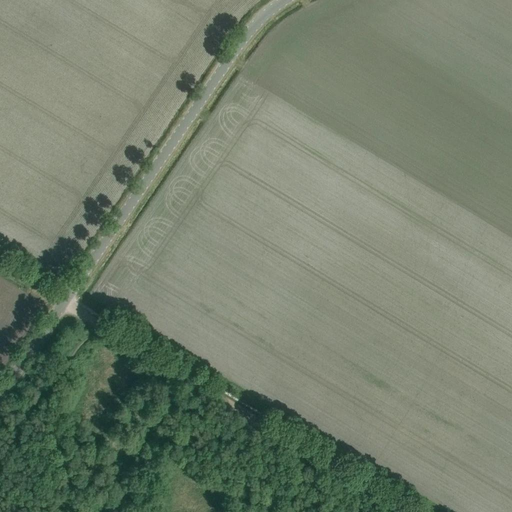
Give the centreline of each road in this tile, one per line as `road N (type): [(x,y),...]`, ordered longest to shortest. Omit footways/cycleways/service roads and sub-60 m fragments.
road 1 (unclassified): [(0,396),(260,18),(288,0)]
road 2 (track): [(411,511),(64,300)]
